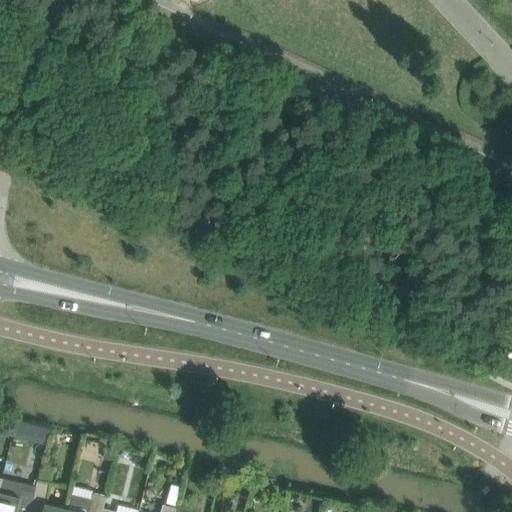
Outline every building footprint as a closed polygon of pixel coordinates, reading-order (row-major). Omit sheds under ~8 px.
[(36,423),(33,434),(46,437),(49,426),(36,423)] [(109,444),(106,456),(114,458),(116,446),(109,444)] [(46,503),(51,483),(54,470),(41,467),(38,479),(36,486),(30,511),(66,511),(67,508),(46,503)] [(2,478),(0,485),(0,511),(30,511),(36,486),(2,478)] [(171,484),(167,502),(175,504),(180,486),(171,484)] [(93,493),(92,499),(71,494),(67,508),(66,511),(102,511),(103,508),(106,496),(93,493)] [(138,511),(174,511),(176,506),(163,503),(160,511),(141,511),(139,511),(138,511)]
